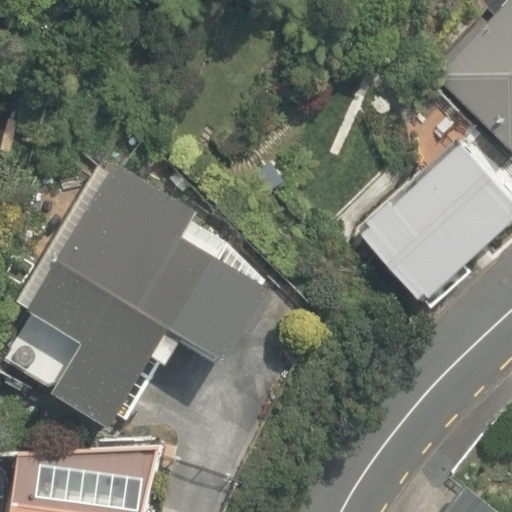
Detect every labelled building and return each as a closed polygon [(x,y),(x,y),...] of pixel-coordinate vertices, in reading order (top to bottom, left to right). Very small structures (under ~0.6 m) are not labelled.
[(477,0),(471,0),(415,55),(511,155),(511,0),(495,18),(477,0)] [(511,183),(478,138),(361,224),(435,326),(511,269),(511,183)] [(307,301),(122,171),(0,344),(0,355),(117,437),(162,373),(184,389),(204,360),(245,388),(307,301)] [(153,511),(161,462),(23,441),(12,511),(153,511)] [(499,511),(473,493),(459,511),(499,511)]
